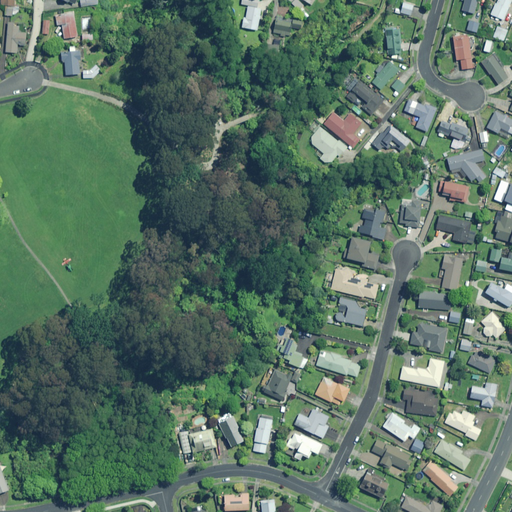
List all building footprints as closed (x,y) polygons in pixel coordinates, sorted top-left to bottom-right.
[(478,0),(464,0),(462,11),(474,15),(478,0)] [(494,3),(490,16),(504,21),(511,0),(497,0),(496,4),(494,3)] [(413,6),(403,4),(400,14),(410,17),(413,6)] [(261,9),(248,7),(246,19),(244,18),(242,28),(257,31),(261,9)] [(13,16),(15,16),(18,13),(18,8),(5,8),(5,16),(13,17),(13,16)] [(77,38),(74,14),(65,15),(65,14),(55,15),(56,27),(61,26),(63,40),(77,38)] [(299,31),(301,20),(293,18),(292,24),(277,21),(274,37),(289,40),(291,30),(299,31)] [(479,24),(469,21),(466,30),(476,33),(479,24)] [(19,24),(8,23),(5,53),(17,54),(17,46),(25,47),(26,34),(19,33),(19,24)] [(399,49),(401,49),(401,28),(385,28),(387,56),(399,55),(399,49)] [(507,31),(497,28),(493,38),(503,42),(507,31)] [(103,32),(82,34),(82,46),(103,44),(103,32)] [(462,70),(473,68),(469,35),(453,37),(456,60),(460,60),(462,70)] [(492,43),(486,41),(483,51),(489,53),(492,43)] [(75,46),(69,46),(69,52),(61,52),(61,64),(64,63),(65,76),(79,75),(78,61),(81,61),(80,51),(75,51),(75,46)] [(492,55),(480,64),(489,76),(490,75),(498,85),(508,77),(492,55)] [(399,70),(389,62),(371,83),(381,91),(399,70)] [(90,71),(83,71),(84,78),(94,78),(102,70),(96,65),(90,71)] [(356,78),(346,90),(350,93),(346,98),(353,104),(357,99),(364,104),(361,109),(371,117),(384,101),(356,78)] [(406,86),(397,79),(390,87),(399,95),(406,86)] [(409,101),(405,112),(419,118),(415,128),(427,133),(437,108),(425,103),(424,106),(409,101)] [(500,130),(511,135),(511,119),(495,111),(486,130),(498,135),(500,130)] [(344,122),(334,113),(324,126),(353,149),(360,141),(353,135),(362,124),(350,114),(344,122)] [(450,132),(448,137),(461,142),(463,136),(466,137),(468,131),(442,121),(440,128),(450,132)] [(410,142),(390,126),(383,134),(382,133),(371,145),(379,152),(383,147),(387,151),(390,147),(393,149),(394,147),(401,153),(410,142)] [(319,159),(324,164),(331,163),(337,157),(339,159),(348,148),(339,141),(337,142),(319,128),(310,139),(311,144),(323,154),(319,159)] [(488,142),(486,133),(479,134),(481,144),(488,142)] [(485,178),(475,165),(485,162),(482,150),(446,159),(450,171),(460,169),(471,183),(475,179),(479,183),(485,178)] [(505,173),(496,168),(493,174),(502,179),(505,173)] [(440,180),(437,192),(450,195),(449,198),(466,202),(469,186),(440,180)] [(511,184),(501,181),(493,201),(503,204),(504,202),(511,205),(511,184)] [(405,221),(419,222),(421,202),(402,200),(399,224),(405,225),(405,221)] [(384,241),(387,225),(389,213),(374,210),(374,212),(364,210),(362,219),(365,220),(363,227),(360,226),(358,234),(372,237),(372,238),(384,241)] [(511,243),(511,219),(495,215),(493,224),(496,224),(493,233),(497,234),(495,239),(511,243)] [(471,223),(439,216),(436,230),(454,234),(453,241),(473,245),(476,233),(469,232),(471,223)] [(365,269),(377,271),(380,257),(368,255),(371,242),(351,237),(348,249),(344,248),(341,259),(366,264),(365,269)] [(501,251),(492,249),(489,261),(499,263),(501,251)] [(511,253),(511,260),(502,259),(499,270),(511,272),(511,253)] [(445,271),(441,288),(458,291),(464,259),(443,255),(441,270),(445,271)] [(488,263),(477,261),(475,271),(486,273),(488,263)] [(353,279),(355,272),(335,267),(330,290),(363,298),(363,297),(375,300),(378,285),(367,282),(358,280),(353,279)] [(508,294),(491,283),(484,293),(509,308),(511,303),(511,292),(510,291),(508,294)] [(452,295),(419,292),(418,308),(450,311),(452,295)] [(356,302),(339,298),(335,317),(335,318),(335,319),(335,320),(336,320),(336,321),(337,321),(337,322),(338,322),(363,327),(366,310),(360,309),(356,302)] [(486,336),(490,337),(492,335),(496,339),(507,328),(492,312),(481,323),(486,327),(483,330),(483,334),(486,336)] [(460,314),(450,313),(449,322),(459,324),(460,314)] [(474,321),(466,319),(463,334),(471,336),(474,321)] [(448,328),(418,323),(416,332),(412,332),(410,346),(425,348),(424,352),(443,356),(448,328)] [(302,358),(303,355),(295,352),(298,347),(293,345),(294,342),(286,339),(283,346),(278,344),(274,356),(281,359),(288,362),(287,364),(304,371),(309,360),(302,358)] [(471,342),(461,341),(459,350),(470,352),(471,342)] [(316,366),(347,376),(347,375),(357,378),(360,366),(351,363),(351,361),(340,358),(341,356),(330,353),(329,355),(320,352),(316,366)] [(496,362),(474,352),(468,364),(490,374),(496,362)] [(439,388),(444,361),(429,358),(427,370),(417,368),(416,370),(402,368),(400,380),(439,388)] [(263,386),(261,393),(283,402),(286,395),(284,394),(291,376),(275,369),(267,388),(263,386)] [(319,382),(314,395),(331,403),(333,398),(343,403),(349,391),(335,385),(337,382),(324,376),(321,383),(319,382)] [(497,386),(485,384),(484,388),(472,386),(470,400),(481,402),(481,407),(493,409),(497,386)] [(405,414),(437,418),(439,399),(433,399),(434,394),(404,391),(403,401),(406,401),(405,414)] [(329,418),(313,410),(309,419),(299,415),(294,426),(323,439),(328,427),(325,426),(329,418)] [(461,415),(454,411),(452,415),(449,414),(444,424),(465,434),(464,437),(476,442),(481,431),(472,427),(474,423),(472,422),(475,416),(463,411),(461,415)] [(414,440),(421,430),(414,425),(412,428),(410,426),(409,428),(404,424),(405,422),(392,413),(382,427),(405,442),(409,436),(414,440)] [(231,448),(243,442),(238,431),(239,431),(232,416),(217,423),(225,440),(226,439),(231,448)] [(272,420),(258,418),(252,452),(266,454),(272,420)] [(192,453),(192,454),(217,448),(212,429),(188,435),(192,453)] [(182,455),(192,453),(188,435),(187,431),(178,433),(182,455)] [(317,456),(322,445),(301,435),(300,436),(294,434),(291,439),(289,438),(285,447),(294,451),(295,449),(297,450),(293,459),(300,462),(302,456),(308,459),(311,453),(317,456)] [(382,457),(378,465),(389,470),(392,465),(406,472),(413,458),(377,440),(371,452),(382,457)] [(424,444),(416,440),(411,451),(419,455),(424,444)] [(449,445),(441,440),(433,452),(464,471),(470,461),(461,455),(463,451),(451,443),(449,445)] [(430,481),(449,498),(458,488),(451,482),(452,480),(431,460),(421,472),(430,481)] [(0,494),(10,491),(0,465),(0,494)] [(389,484),(366,474),(359,488),(382,499),(389,484)] [(249,494),(224,495),(224,511),(241,511),(250,511),(249,494)] [(428,506),(403,495),(398,508),(407,511),(440,511),(441,511),(443,506),(431,501),(428,506)] [(274,511),(274,500),(261,502),(261,511),(274,511)]
